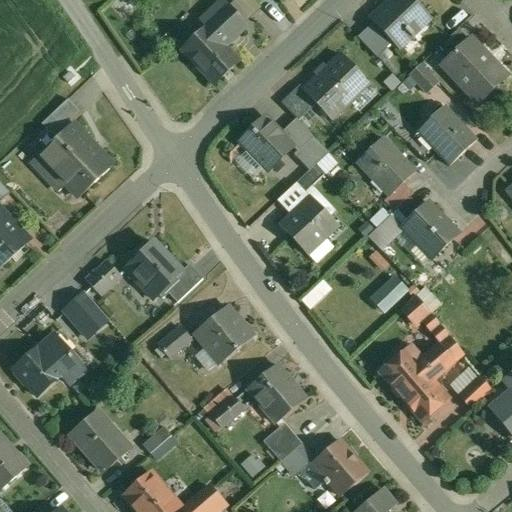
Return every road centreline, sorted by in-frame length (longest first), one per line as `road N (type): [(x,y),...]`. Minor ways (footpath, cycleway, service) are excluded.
road 1 (residential): [(173,161),(333,377),(448,511)]
road 2 (residential): [(0,325),(173,161)]
road 3 (residential): [(173,161),(341,0)]
road 4 (unclassified): [(64,0),(173,161)]
road 5 (residential): [(95,511),(0,395)]
